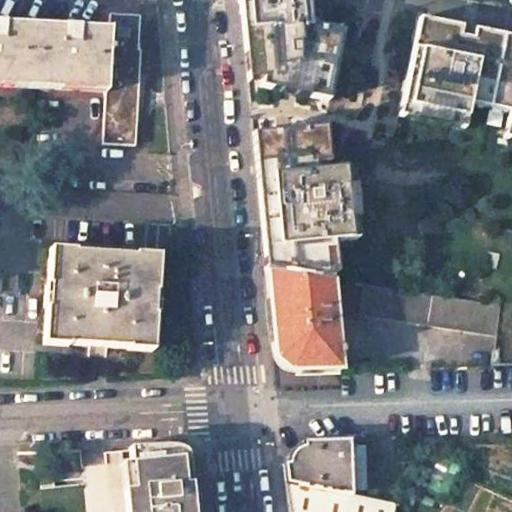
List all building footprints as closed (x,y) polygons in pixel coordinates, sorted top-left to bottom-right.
[(238,0),(244,61),(260,222),(264,271),(331,281),(330,274),(336,273),(333,241),(357,239),(381,175),(387,139),(375,131),(398,0),(238,0)] [(108,29),(0,23),(0,87),(104,93),(101,145),(135,146),(140,50),(137,50),(139,15),(108,14),(108,29)] [(462,24),(419,15),(402,103),(467,116),(470,101),(472,90),(511,98),(510,109),(507,124),(511,124),(511,33),(474,26),(472,36),(460,33),(462,24)] [(460,33),(472,36),(474,26),(462,24),(460,33)] [(511,98),(472,90),(470,101),(510,109),(511,98)] [(467,116),(402,103),(400,115),(465,127),(467,116)] [(511,236),(499,234),(494,253),(511,256),(511,236)] [(158,256),(49,248),(42,345),(97,348),(152,352),(158,256)] [(331,281),(264,271),(269,316),(272,352),(295,372),(340,372),(331,281)] [(418,296),(367,287),(362,317),(496,343),(501,313),(418,296)] [(353,496),(351,439),(303,441),(296,450),(284,464),(287,481),(353,496)] [(194,511),(189,459),(187,456),(185,452),(182,449),(179,447),(174,446),(128,447),(132,490),(124,490),(126,511),(194,511)] [(353,496),(287,481),(289,511),(393,511),(395,505),(353,496)]
